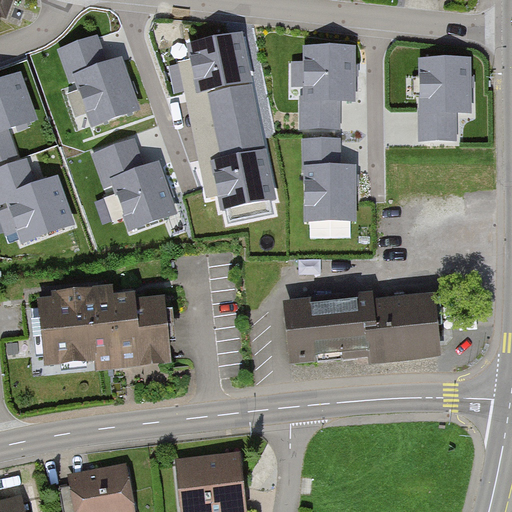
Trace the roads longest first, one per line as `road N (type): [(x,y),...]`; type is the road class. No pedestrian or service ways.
road 1 (tertiary): [(0,448),(289,408)]
road 2 (tertiary): [(289,408),(379,399),(511,401)]
road 3 (residential): [(135,0),(136,36),(190,178)]
road 4 (residential): [(378,201),(374,17)]
road 5 (residential): [(374,17),(219,0)]
road 6 (residential): [(511,32),(374,17)]
